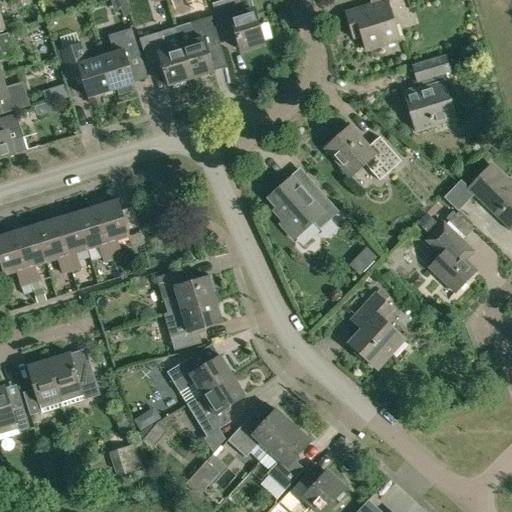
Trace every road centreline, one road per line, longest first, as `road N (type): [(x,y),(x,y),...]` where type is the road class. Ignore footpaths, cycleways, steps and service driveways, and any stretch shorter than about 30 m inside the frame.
road 1 (residential): [(212,170),(299,347),(471,505)]
road 2 (residential): [(0,191),(169,141),(188,143),(212,170)]
road 3 (residential): [(212,170),(261,134),(316,63),(302,0)]
